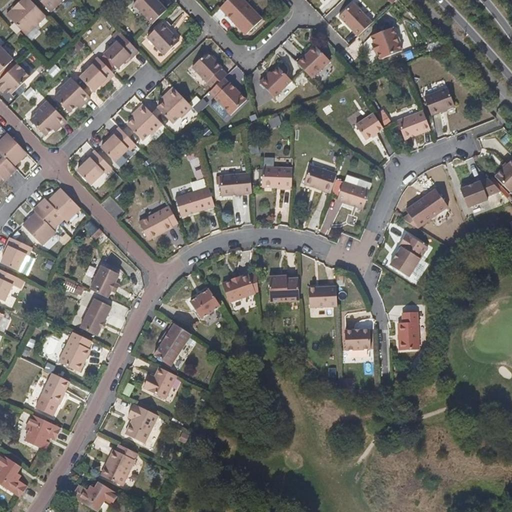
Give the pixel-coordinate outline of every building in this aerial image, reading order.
[(45,17),(35,6),(28,0),(27,0),(9,19),(26,36),(45,17)] [(37,0),(50,13),(63,0),(37,0)] [(166,12),(155,0),(139,0),(133,6),(152,25),(166,12)] [(261,20),(242,0),(227,0),(220,7),(219,8),(245,35),(261,20)] [(357,37),(371,24),(351,3),(337,16),(357,37)] [(162,27),(147,40),(166,59),(180,45),(162,27)] [(402,53),(393,29),(371,36),(374,44),(371,45),(375,54),(378,53),(382,61),(402,53)] [(131,58),(138,52),(125,38),(120,34),(100,53),(115,70),(124,62),(129,57),(131,58)] [(303,70),(320,54),(307,41),(296,52),(294,49),(288,55),(303,70)] [(0,72),(13,61),(0,46),(0,72)] [(226,77),(220,71),(223,69),(207,53),(191,69),(212,90),(226,77)] [(114,75),(96,57),(76,76),(92,92),(100,85),(106,79),(108,81),(114,75)] [(12,95),(29,78),(16,64),(0,79),(0,90),(4,87),(6,90),(12,95)] [(272,98),(289,82),(277,69),(267,78),(265,76),(257,83),(272,99),(272,98)] [(76,107),(81,102),(84,104),(90,98),(72,80),(53,100),(68,115),(76,107)] [(229,84),(213,99),(230,117),(246,102),(229,84)] [(171,125),(190,107),(172,88),(165,95),(169,98),(155,109),(171,125)] [(455,108),(447,90),(424,99),(431,117),(455,108)] [(78,110),(84,104),(81,102),(76,107),(78,110)] [(66,121),(48,103),(28,122),(43,138),(52,130),(57,125),(60,128),(66,121)] [(139,119),(148,111),(142,105),(133,113),(136,116),(139,119)] [(141,144),(161,124),(148,111),(139,119),(136,116),(133,119),(125,128),(141,144)] [(357,123),(367,119),(365,111),(354,114),(357,123)] [(384,111),(376,115),(382,127),(390,123),(384,111)] [(430,131),(423,113),(397,123),(405,142),(430,131)] [(384,131),(374,116),(356,128),(366,143),(384,131)] [(117,166),(137,147),(121,131),(118,128),(112,134),(114,136),(108,142),(100,149),(117,166)] [(13,167),(26,153),(7,133),(0,139),(0,163),(10,174),(15,169),(13,167)] [(113,170),(99,156),(94,151),(88,157),(90,159),(84,165),(76,172),(93,189),(113,170)] [(511,189),(511,156),(493,175),(509,192),(511,189)] [(4,180),(10,174),(0,163),(0,179),(2,178),(4,180)] [(329,195),(335,177),(309,168),(303,187),(329,195)] [(291,180),(291,171),(262,170),(261,190),(291,192),(291,180)] [(251,191),(249,176),(219,178),(220,198),(251,195),(251,191)] [(485,194),(499,189),(487,177),(458,187),(466,205),(486,198),(485,194)] [(341,185),(334,204),(360,213),(367,194),(341,185)] [(415,227),(447,205),(435,190),(432,186),(426,191),(427,192),(408,206),(404,209),(406,213),(400,217),(415,227)] [(80,209),(67,195),(60,188),(47,202),(45,199),(39,205),(61,228),(80,209)] [(215,210),(211,197),(209,191),(176,201),(182,220),(215,210)] [(61,228),(39,205),(33,211),(35,213),(21,226),(41,247),(61,228)] [(170,225),(177,222),(168,205),(137,221),(146,239),(171,226),(170,225)] [(90,221),(83,228),(91,237),(98,230),(90,221)] [(409,277),(428,247),(406,233),(399,245),(401,247),(390,265),(409,277)] [(27,255),(30,247),(9,238),(5,247),(8,248),(5,255),(0,265),(18,273),(27,255)] [(116,283),(120,274),(103,266),(91,290),(109,298),(112,291),(116,283)] [(12,285),(15,277),(5,273),(0,270),(0,300),(4,302),(12,285)] [(258,281),(256,270),(249,272),(256,291),(259,290),(258,281)] [(256,291),(249,272),(249,271),(241,274),(240,273),(231,276),(231,278),(223,281),(229,300),(256,291)] [(300,299),(299,280),(299,276),(288,277),(280,277),(280,274),(270,275),(271,300),(300,299)] [(117,294),(121,285),(116,283),(112,291),(117,294)] [(338,304),(337,285),(337,284),(308,286),(310,305),(338,304)] [(219,301),(208,286),(189,299),(201,316),(220,303),(219,301)] [(12,307),(18,290),(12,288),(7,305),(12,307)] [(115,307),(98,299),(83,329),(100,337),(104,328),(106,324),(115,307)] [(419,350),(417,312),(402,312),(403,323),(398,323),(399,351),(419,350)] [(169,364),(188,332),(174,323),(170,320),(164,330),(166,331),(159,342),(153,354),(169,364)] [(364,349),(357,333),(356,329),(345,330),(346,350),(364,349)] [(370,349),(369,329),(356,329),(357,333),(364,349),(370,349)] [(159,342),(166,331),(164,330),(157,341),(159,342)] [(81,362),(84,357),(86,358),(90,349),(88,348),(92,340),(73,331),(58,361),(80,372),(84,363),(81,362)] [(165,398),(175,375),(158,366),(153,375),(152,378),(148,376),(143,386),(147,388),(146,390),(164,398),(165,398)] [(62,405),(72,382),(55,374),(44,396),(62,405)] [(55,417),(62,405),(44,396),(39,408),(55,417)] [(146,443),(160,416),(134,403),(128,416),(136,420),(128,435),(146,443)] [(56,439),(61,427),(33,413),(25,430),(33,434),(29,442),(46,450),(50,441),(46,440),(48,436),(51,437),(56,439)] [(123,485),(138,453),(120,445),(117,450),(115,449),(110,458),(113,459),(109,467),(106,466),(102,474),(123,485)] [(18,480),(21,475),(18,472),(14,470),(13,470),(18,464),(2,453),(0,456),(0,469),(2,471),(0,473),(0,484),(19,497),(27,486),(18,480)] [(18,472),(22,467),(18,464),(13,470),(14,470),(18,472)] [(120,493),(100,481),(96,487),(92,485),(89,489),(80,483),(73,495),(74,496),(98,511),(106,499),(113,503),(120,493)]
